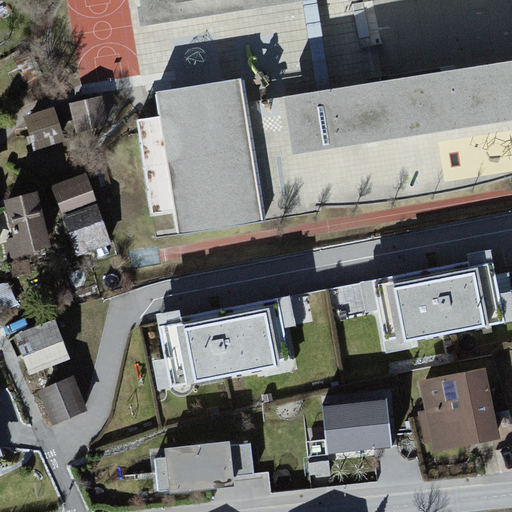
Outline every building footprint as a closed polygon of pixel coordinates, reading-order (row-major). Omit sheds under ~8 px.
[(140,0),(146,31),(331,1),(330,0),(140,0)] [(511,62),(279,101),(289,161),(511,124),(511,62)] [(238,81),(152,96),(179,241),(265,225),(238,81)] [(106,95),(72,103),(79,132),(113,124),(106,95)] [(55,106),(26,115),(35,146),(64,137),(55,106)] [(87,171),(51,184),(77,255),(113,242),(87,171)] [(39,191),(4,198),(15,252),(50,245),(39,191)] [(473,269),(472,262),(375,281),(389,347),(507,323),(495,264),(473,269)] [(278,297),(181,316),(183,323),(161,328),(173,387),(291,363),(278,297)] [(72,355),(56,317),(16,333),(32,371),(72,355)] [(488,370),(419,384),(433,456),(502,442),(488,370)] [(90,404),(74,372),(39,389),(56,421),(90,404)] [(384,402),(325,409),(330,452),(388,445),(384,402)] [(229,442),(164,449),(165,457),(156,458),(159,489),(169,488),(170,493),(234,486),(233,476),(253,474),(250,444),(229,446),(229,442)]
